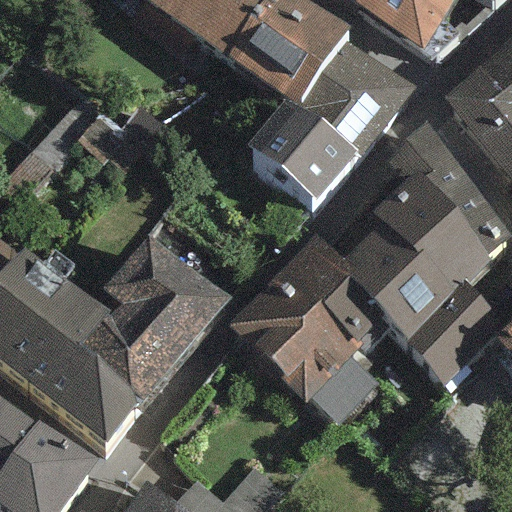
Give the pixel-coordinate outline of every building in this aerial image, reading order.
[(148,0),(224,55),(265,0),(148,0)] [(349,29),(305,0),(265,0),(224,55),(286,98),(296,105),(343,38),(349,29)] [(353,0),(352,2),(432,58),(494,4),(499,0),(353,0)] [(511,32),(425,120),(511,236),(511,238),(491,261),(464,282),(504,331),(511,323),(511,32)] [(420,92),(343,38),(296,105),(360,157),(420,92)] [(296,105),(286,98),(246,146),(313,201),(360,157),(296,105)] [(145,154),(79,104),(0,191),(20,211),(80,151),(103,173),(108,167),(124,178),(145,154)] [(511,236),(425,120),(386,162),(406,183),(419,172),(491,261),(511,238),(511,236)] [(386,162),(349,200),(415,255),(421,251),(453,293),(464,282),(491,261),(419,172),(406,183),(386,162)] [(415,255),(349,200),(315,236),(353,272),(346,279),(395,326),(444,387),(495,339),(504,331),(464,282),(453,293),(421,251),(415,255)] [(353,272),(315,236),(228,326),(306,402),(309,398),(337,425),(376,385),(363,372),(370,365),(363,358),(395,326),(346,279),(353,272)] [(231,299),(145,237),(94,301),(108,312),(80,347),(142,396),(145,401),(231,299)] [(0,280),(19,257),(0,243),(0,280)] [(0,280),(0,361),(104,444),(142,396),(80,347),(108,312),(94,301),(64,278),(74,267),(53,249),(43,260),(27,248),(19,257),(0,280)] [(511,323),(504,331),(495,339),(511,361),(511,323)] [(0,472),(38,421),(0,396),(0,472)] [(59,511),(97,461),(38,421),(0,472),(0,504),(11,511),(59,511)] [(254,467),(222,506),(229,511),(270,511),(286,493),(254,467)] [(229,511),(222,506),(192,482),(173,506),(179,511),(229,511)] [(179,511),(173,506),(143,484),(123,511),(179,511)]
